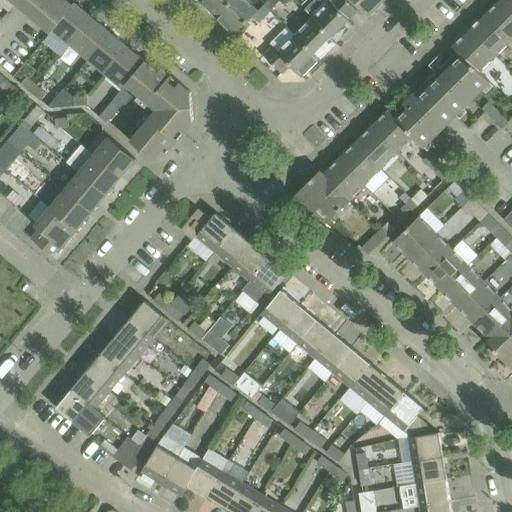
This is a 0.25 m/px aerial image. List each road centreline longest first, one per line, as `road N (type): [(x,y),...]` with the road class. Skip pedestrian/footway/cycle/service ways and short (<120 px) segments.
road 1 (residential): [(493,415),(205,160)]
road 2 (residential): [(237,93),(263,111),(297,112),(422,0)]
road 3 (residential): [(73,305),(174,184),(205,160)]
road 4 (residential): [(149,511),(0,418)]
road 5 (residential): [(237,93),(134,0)]
